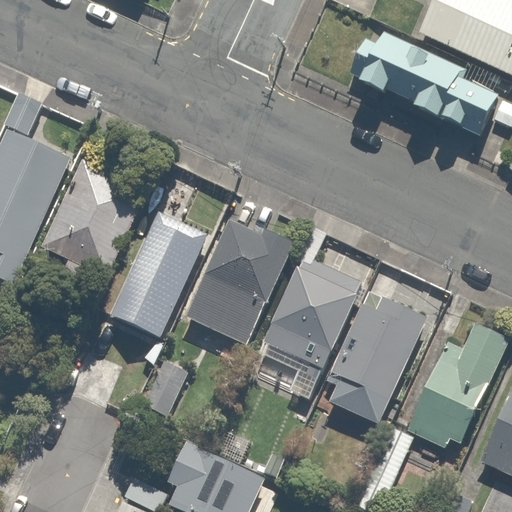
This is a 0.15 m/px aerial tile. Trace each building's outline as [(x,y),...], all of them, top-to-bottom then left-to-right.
[(511,5),(499,0),(437,0),(420,39),(511,81),(511,5)] [(505,91),(369,32),(345,87),(481,146),(505,91)] [(0,278),(19,288),(79,166),(13,133),(0,159),(0,278)] [(94,271),(113,279),(145,209),(115,195),(107,169),(86,159),(45,248),(71,260),(66,269),(90,280),(94,271)] [(212,235),(162,212),(116,315),(165,338),(212,235)] [(266,236),(234,220),(186,317),(247,347),(297,246),(268,231),(266,236)] [(351,279),(306,258),(261,354),(300,372),(290,393),(313,403),(364,295),(347,288),(351,279)] [(338,386),(331,400),(380,424),(430,322),(372,294),(329,382),(338,386)] [(450,437),(464,445),(496,388),(490,385),(511,345),(511,342),(480,325),(466,349),(453,342),(405,429),(443,450),(450,437)] [(511,396),(482,460),(511,474),(511,396)] [(384,511),(414,437),(387,426),(355,506),(369,511),(384,511)] [(179,488),(170,507),(180,511),(270,511),(279,495),(266,489),(270,480),(189,441),(169,483),(179,488)] [(125,500),(150,511),(161,511),(169,495),(135,479),(125,500)] [(150,511),(125,500),(119,511),(150,511)]
